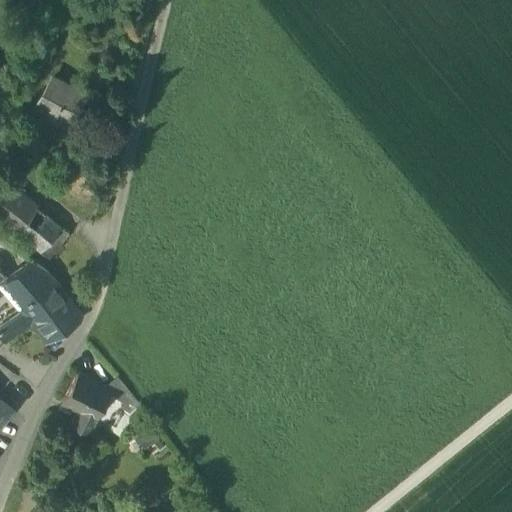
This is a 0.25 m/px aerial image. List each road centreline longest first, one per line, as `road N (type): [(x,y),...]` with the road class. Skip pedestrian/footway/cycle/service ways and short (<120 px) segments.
road 1 (residential): [(115,216),(96,300),(39,406),(0,503)]
road 2 (track): [(163,0),(115,216)]
road 3 (track): [(511,404),(379,511)]
